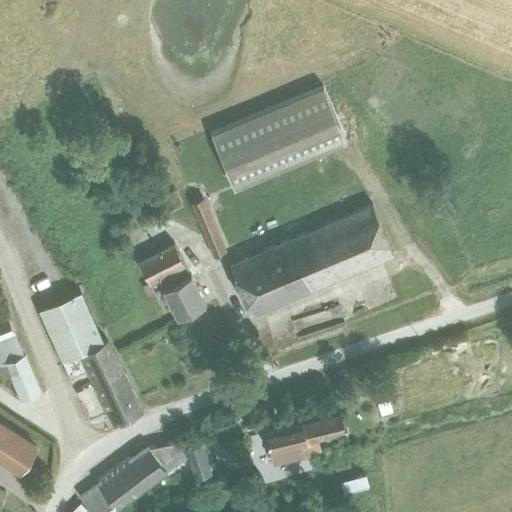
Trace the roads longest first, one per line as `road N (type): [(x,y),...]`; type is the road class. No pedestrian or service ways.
road 1 (unclassified): [(85,459),(177,410),(511,298)]
road 2 (unclassified): [(64,412),(0,252)]
